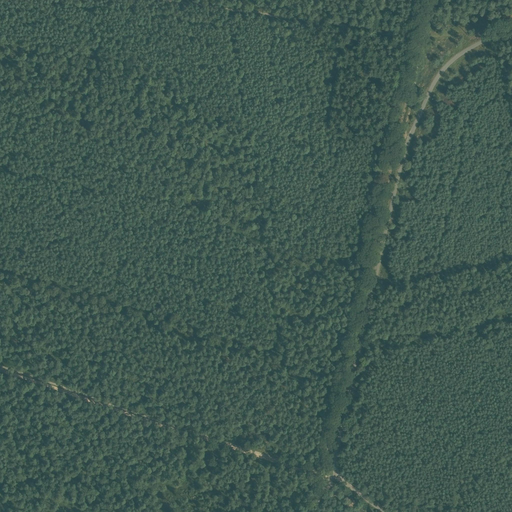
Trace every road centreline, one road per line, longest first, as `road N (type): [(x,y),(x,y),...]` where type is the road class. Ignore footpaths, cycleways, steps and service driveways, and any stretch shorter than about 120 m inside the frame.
road 1 (unclassified): [(332,476),(406,140),(447,63),(511,26)]
road 2 (track): [(0,370),(332,476)]
road 3 (track): [(428,35),(260,11)]
road 4 (track): [(436,0),(406,140)]
